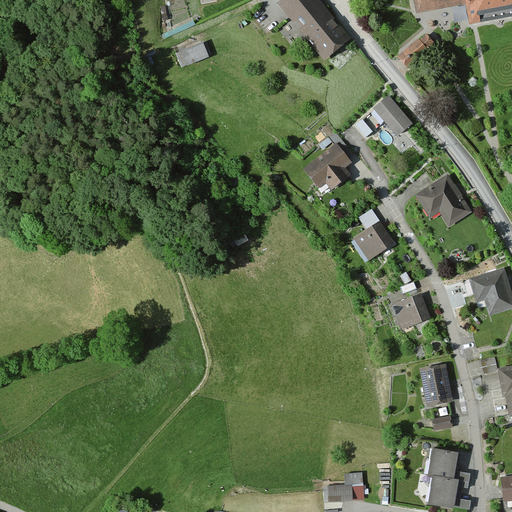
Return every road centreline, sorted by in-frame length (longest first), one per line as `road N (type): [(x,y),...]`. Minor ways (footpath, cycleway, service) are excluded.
road 1 (residential): [(482,511),(471,375),(437,278),(351,134)]
road 2 (unclassified): [(511,236),(456,147),(339,0)]
road 3 (track): [(511,188),(493,144),(475,29)]
road 4 (track): [(262,0),(147,53)]
